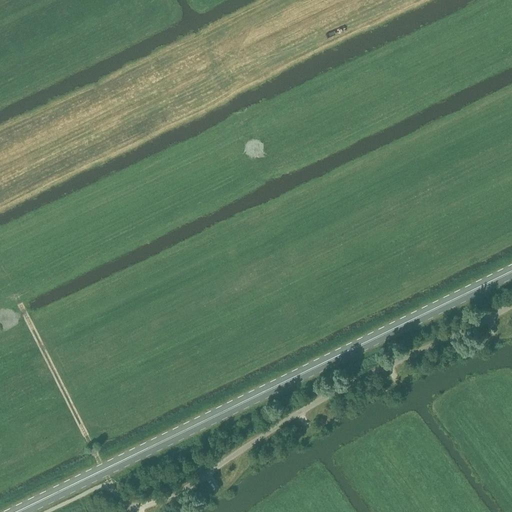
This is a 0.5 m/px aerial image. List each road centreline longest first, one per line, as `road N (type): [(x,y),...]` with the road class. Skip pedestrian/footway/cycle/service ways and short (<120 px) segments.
road 1 (secondary): [(18,511),(511,269)]
road 2 (unclassified): [(113,487),(135,507),(171,495),(355,380),(511,304)]
road 3 (track): [(403,0),(0,191)]
road 4 (track): [(0,273),(103,470)]
